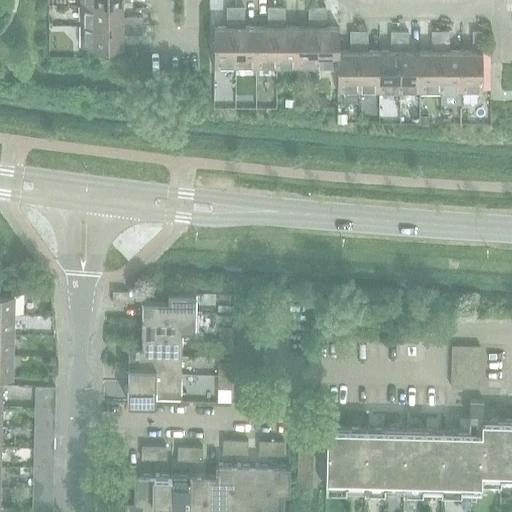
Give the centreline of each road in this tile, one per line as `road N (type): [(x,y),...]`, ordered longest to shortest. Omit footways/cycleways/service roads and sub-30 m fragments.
road 1 (residential): [(77,413),(250,417),(266,409),(287,373),(429,371),(437,343),(452,329),(511,336)]
road 2 (tertiary): [(511,225),(87,192)]
road 3 (residential): [(77,413),(87,192)]
road 4 (residential): [(483,8),(361,7),(348,0)]
